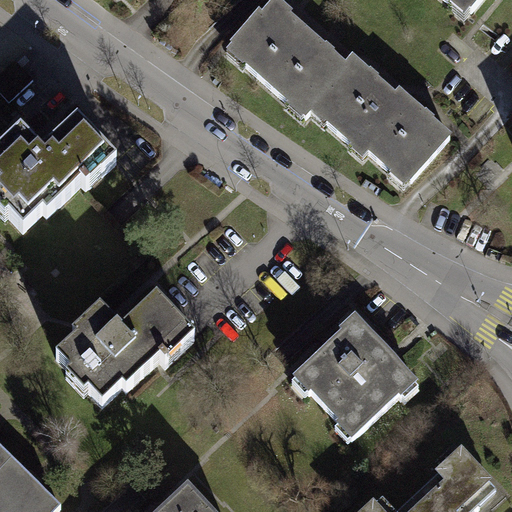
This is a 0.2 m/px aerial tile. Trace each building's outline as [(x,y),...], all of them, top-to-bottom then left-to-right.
[(291,11),(277,0),(273,0),(261,15),(256,11),(230,43),(232,45),(225,53),(289,105),(284,112),(297,122),(302,116),(304,117),(309,112),(352,146),(348,151),(360,161),(368,153),(392,173),(389,177),(403,188),(407,182),(409,180),(448,132),(398,91),(395,94),(351,58),(347,62),(289,15),(291,11)] [(443,0),(448,4),(444,9),(462,24),(481,0),(443,0)] [(17,143),(0,158),(0,212),(26,241),(109,166),(72,126),(33,161),(17,143)] [(190,342),(155,304),(119,337),(105,322),(58,364),(107,418),(190,342)] [(347,320),(287,378),(349,443),(410,385),(347,320)] [(0,511),(55,511),(57,510),(19,473),(0,454),(0,511)] [(373,511),(368,507),(363,511),(472,511),(493,492),(459,456),(399,511),(373,511)] [(170,511),(202,511),(188,496),(170,511)]
